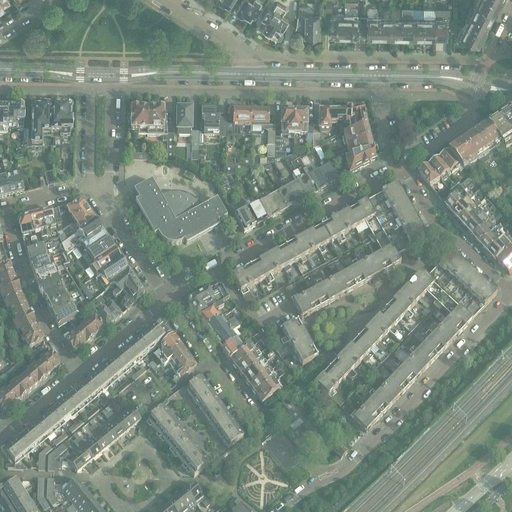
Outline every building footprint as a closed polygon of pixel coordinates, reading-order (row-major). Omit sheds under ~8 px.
[(236,9),(235,10),(236,12),(240,15),(242,14),(243,13),(244,14),(250,17),(252,14),(255,16),(261,6),(258,4),(261,0),(262,1),(262,0),(241,0),(236,9)] [(492,0),(477,0),(475,4),(493,13),(495,10),(495,11),(499,3),(492,0)] [(267,8),(261,16),(266,20),(262,26),(263,27),(263,30),(267,33),(270,32),(271,33),(271,32),(278,37),(279,36),(280,36),(283,32),(282,29),(288,19),(282,15),(286,9),(277,3),(272,11),(267,8)] [(488,23),(493,13),(475,4),(470,14),(488,23)] [(299,8),(295,29),(305,30),(305,39),(310,39),(311,38),(319,38),(320,26),(321,26),(322,17),(320,17),(320,15),(314,15),(313,12),(313,10),(311,9),(309,8),(299,8)] [(412,40),(420,40),(421,40),(421,39),(423,39),(424,17),(424,10),(413,9),(412,17),(412,40)] [(368,11),(367,37),(367,38),(368,38),(375,38),(376,38),(376,37),(378,37),(379,16),(379,11),(377,10),(369,10),(368,11)] [(358,15),(357,15),(357,11),(345,11),(345,15),(344,39),(355,39),(355,37),(358,37),(358,15)] [(344,39),(345,15),(331,14),(331,36),(333,36),(333,39),(344,39)] [(470,14),(465,24),(484,33),(488,26),(487,26),(488,23),(470,14)] [(390,39),(390,16),(379,16),(378,37),(381,37),(381,38),(381,39),(382,39),(390,39)] [(401,38),(401,16),(390,16),(390,39),(398,39),(399,39),(399,38),(401,38)] [(401,38),(403,38),(403,39),(404,39),(404,40),(412,40),(412,17),(401,16),(401,38)] [(443,41),(444,40),(444,39),(446,39),(446,31),(448,31),(448,29),(446,29),(446,16),(435,16),(435,17),(435,40),(443,41)] [(423,39),(426,39),(426,40),(427,40),(435,40),(435,17),(424,17),(423,39)] [(481,40),(484,33),(465,24),(460,36),(468,40),(467,42),(476,47),(480,40),(481,40)] [(16,108),(7,108),(7,129),(15,129),(15,132),(23,132),(23,125),(24,125),(24,114),(23,114),(24,108),(23,108),(21,106),(18,106),(17,108),(16,108)] [(44,108),(43,109),(35,108),(35,113),(32,113),(31,132),(27,132),(27,142),(31,142),(31,149),(42,149),(42,138),(51,138),(51,133),(51,109),(50,109),(49,108),(49,107),(48,107),(47,107),(46,107),(45,107),(44,108)] [(71,112),(72,111),(72,110),(71,109),(71,108),(70,108),(70,107),(69,107),(68,107),(67,107),(67,108),(66,108),(66,109),(51,109),(51,133),(61,133),(61,136),(70,136),(70,131),(72,131),(72,129),(73,128),(73,127),(73,126),(73,125),(73,124),(73,123),(72,122),(72,121),(70,121),(70,113),(71,112)] [(148,137),(148,111),(139,110),(137,108),(133,108),(132,110),(131,110),(131,118),(128,118),(128,132),(139,132),(139,137),(148,137)] [(148,111),(148,137),(163,138),(163,143),(167,143),(166,163),(173,163),(174,136),(167,135),(167,131),(167,118),(164,118),(164,111),(163,108),(158,108),(156,111),(148,111)] [(178,111),(177,131),(191,131),(192,111),(187,111),(187,109),(180,109),(180,111),(178,111)] [(294,136),(295,110),(286,110),(286,113),(281,113),(281,136),(294,136)] [(303,110),(295,110),(294,136),(306,137),(306,141),(313,141),(313,126),(307,126),(307,113),(303,113),(303,110)] [(221,138),(227,138),(227,130),(227,125),(219,125),(219,119),(216,119),(216,111),(201,111),(201,120),(203,120),(203,133),(219,133),(221,138)] [(338,122),(345,123),(345,113),(331,113),(331,111),(325,111),(325,113),(319,113),(319,133),(331,133),(331,125),(338,125),(338,122)] [(355,113),(345,113),(345,123),(345,126),(348,126),(350,133),(367,129),(363,111),(355,111),(355,113)] [(233,130),(227,130),(227,138),(227,145),(234,145),(234,127),(251,128),(251,112),(233,112),(233,130)] [(251,112),(251,128),(251,135),(261,135),(262,135),(263,135),(263,134),(264,134),(264,133),(264,132),(269,132),(269,147),(275,147),(275,127),(269,127),(269,112),(251,112)] [(491,127),(502,144),(504,146),(505,147),(511,144),(511,145),(511,115),(511,113),(509,114),(508,114),(505,116),(505,117),(496,123),(494,123),(492,125),(491,127)] [(491,127),(467,143),(478,160),(502,144),(491,127)] [(346,147),(370,141),(367,129),(350,133),(343,135),(343,138),(342,138),(344,148),(346,147)] [(349,159),(373,153),(370,141),(346,147),(349,159)] [(478,160),(467,143),(451,154),(462,168),(464,170),(478,160)] [(375,161),(373,153),(349,159),(346,160),(350,176),(370,165),(370,163),(375,161)] [(462,168),(451,154),(450,153),(439,160),(452,175),(453,177),(462,168)] [(325,169),(319,172),(328,188),(338,182),(326,160),(322,162),(325,169)] [(439,160),(429,167),(441,182),(442,183),(452,175),(439,160)] [(431,189),(441,182),(429,167),(421,172),(420,176),(431,189)] [(305,171),(318,194),(328,188),(319,172),(314,175),(310,168),(305,171)] [(297,184),(306,201),(318,194),(305,171),(305,169),(292,176),(297,184)] [(44,175),(47,188),(53,186),(55,186),(52,173),(44,175)] [(44,175),(39,177),(42,189),(47,188),(44,175)] [(15,196),(23,194),(18,176),(7,179),(11,197),(15,196)] [(5,198),(10,197),(5,179),(0,179),(0,199),(5,199),(5,198)] [(184,243),(186,245),(186,246),(220,228),(218,224),(227,219),(217,201),(202,209),(200,205),(197,202),(193,198),(188,196),(183,194),(178,193),(174,193),(169,194),(164,195),(160,197),(152,183),(134,192),(139,201),(135,203),(154,237),(158,235),(159,238),(162,242),(167,245),(172,246),(176,246),(182,244),(184,243)] [(288,183),(284,185),(296,206),(306,201),(297,184),(291,187),(288,183)] [(282,192),(277,195),(286,211),(296,206),(284,185),(280,188),(282,192)] [(397,186),(232,278),(248,308),(255,304),(247,291),(264,281),(267,286),(274,283),(271,277),(283,270),(285,274),(291,271),(289,267),(300,261),(302,265),(308,261),(305,258),(318,251),(321,256),(328,253),(324,247),(336,241),(339,247),(345,243),(342,237),(366,224),(372,235),(368,237),(372,245),(376,243),(382,254),(359,267),(356,262),(349,265),(353,271),(341,277),(339,274),(334,277),(336,280),(324,287),(320,282),(314,285),(317,291),(300,301),(292,287),(285,290),(302,320),(400,265),(396,258),(427,240),(397,186)] [(447,189),(436,196),(442,203),(453,196),(447,189)] [(464,190),(446,207),(454,215),(472,198),(468,194),(464,190)] [(269,194),(265,196),(276,217),(286,211),(277,195),(271,198),(269,194)] [(266,222),(276,217),(265,196),(260,199),(263,203),(257,206),(266,222)] [(472,198),(454,215),(461,223),(476,209),(472,205),(475,202),(472,198)] [(71,208),(70,207),(65,209),(64,208),(58,209),(60,217),(67,212),(73,221),(87,211),(83,204),(79,203),(71,208)] [(257,228),(266,222),(257,206),(256,204),(253,206),(254,208),(248,211),(257,228)] [(479,206),(476,209),(461,223),(468,231),(486,214),(479,206)] [(233,216),(243,235),(255,229),(244,208),(239,210),(240,212),(233,216)] [(56,230),(51,211),(40,214),(46,238),(51,237),(49,231),(56,230)] [(94,222),(87,211),(73,221),(80,231),(94,222)] [(46,238),(40,214),(29,217),(34,235),(41,234),(42,239),(46,238)] [(486,214),(468,231),(475,239),(490,225),(486,221),(489,218),(486,214)] [(18,223),(20,228),(22,238),(30,236),(31,240),(35,239),(34,235),(29,217),(21,219),(18,223)] [(101,232),(94,222),(80,231),(78,233),(85,243),(101,232)] [(490,225),(475,239),(482,247),(497,233),(493,228),(496,225),(493,222),(490,225)] [(497,233),(482,247),(489,255),(506,239),(502,235),(503,233),(500,230),(497,233)] [(108,242),(102,232),(76,250),(82,259),(108,242)] [(508,238),(506,239),(489,255),(497,262),(511,249),(511,248),(508,244),(511,241),(508,238)] [(114,251),(108,242),(82,259),(89,269),(114,251)] [(26,254),(30,265),(47,259),(44,253),(53,250),(52,245),(26,254)] [(510,276),(511,273),(511,249),(497,262),(510,276)] [(121,261),(114,251),(89,269),(95,278),(121,261)] [(315,385),(339,409),(345,403),(333,392),(347,378),(351,382),(357,377),(352,372),(362,362),(365,365),(369,360),(366,357),(375,348),(378,351),(382,346),(379,344),(389,333),(393,338),(399,332),(394,328),(403,318),(407,323),(413,317),(408,313),(426,294),(436,303),(433,306),(437,309),(439,312),(442,308),(452,317),(433,337),(429,332),(423,338),(428,342),(419,352),(414,347),(409,353),(414,357),(404,367),(401,364),(397,369),(400,372),(391,381),(388,378),(384,383),(387,386),(377,396),(372,392),(367,397),(372,402),(358,416),(346,405),(341,410),(366,434),(472,322),(496,296),(451,254),(427,279),(421,273),(315,385)] [(323,258),(316,261),(319,267),(326,264),(323,258)] [(30,267),(34,277),(56,268),(54,264),(49,266),(47,259),(30,265),(30,267)] [(127,271),(121,261),(95,278),(103,291),(127,271)] [(0,288),(26,351),(43,344),(10,263),(0,267),(0,288)] [(34,277),(38,287),(60,278),(56,268),(34,277)] [(115,299),(122,293),(135,283),(128,272),(112,285),(117,291),(112,295),(115,299)] [(38,287),(42,298),(64,288),(60,278),(38,287)] [(144,295),(135,283),(122,293),(127,299),(120,304),(121,306),(117,309),(123,316),(143,299),(144,295)] [(189,305),(197,318),(222,305),(230,300),(221,284),(190,301),(189,305)] [(69,297),(64,288),(42,298),(47,308),(69,297)] [(47,308),(52,318),(73,307),(69,297),(47,308)] [(87,308),(106,330),(114,323),(99,306),(96,301),(87,308)] [(99,306),(114,323),(122,316),(123,316),(117,309),(111,302),(107,306),(104,302),(99,306)] [(222,305),(197,318),(205,329),(221,320),(216,314),(224,309),(222,305)] [(73,307),(52,318),(58,328),(78,316),(73,307)] [(225,327),(221,320),(205,329),(213,341),(236,326),(233,323),(225,327)] [(302,368),(318,359),(298,322),(281,331),(285,337),(279,340),(283,347),(289,344),(295,356),(292,358),(295,364),(299,362),(302,368)] [(23,472),(23,469),(23,467),(15,467),(15,466),(170,336),(170,335),(168,336),(164,332),(167,330),(164,327),(162,329),(160,326),(157,328),(155,326),(3,452),(0,455),(7,463),(10,467),(11,468),(8,468),(7,471),(23,472)] [(236,326),(213,341),(222,352),(236,342),(231,335),(239,330),(236,326)] [(158,360),(161,365),(181,348),(173,338),(159,350),(163,355),(158,360)] [(222,352),(230,363),(252,348),(249,344),(242,349),(236,342),(222,352)] [(169,363),(174,371),(188,359),(181,348),(161,365),(163,368),(169,363)] [(255,352),(252,348),(230,363),(237,371),(255,359),(251,354),(255,352)] [(0,407),(6,414),(63,367),(50,351),(8,386),(9,387),(2,393),(3,394),(0,396),(0,407)] [(255,359),(237,371),(243,380),(261,367),(257,362),(261,360),(258,356),(255,359)] [(194,367),(188,359),(174,371),(178,376),(173,381),(177,386),(194,372),(194,367)] [(265,364),(261,367),(243,380),(249,388),(267,375),(264,371),(267,368),(265,364)] [(140,377),(146,373),(143,369),(137,374),(140,377)] [(249,388),(256,397),(273,383),(270,379),(273,376),(270,372),(267,375),(249,388)] [(140,377),(137,374),(132,379),(135,382),(140,377)] [(247,442),(235,424),(202,378),(173,398),(154,414),(156,416),(148,423),(194,479),(216,460),(217,462),(215,477),(218,477),(221,460),(247,442)] [(277,381),(273,383),(256,397),(262,405),(279,392),(276,387),(280,384),(277,381)] [(125,390),(130,386),(127,382),(122,387),(125,390)] [(125,390),(122,387),(116,392),(119,395),(125,390)] [(109,404),(115,399),(112,395),(106,400),(109,404)] [(109,404),(106,400),(100,405),(103,408),(109,404)] [(121,415),(132,430),(141,422),(124,402),(121,405),(126,411),(121,415)] [(93,417),(99,412),(96,409),(90,413),(93,417)] [(93,417),(90,413),(85,418),(88,421),(93,417)] [(108,415),(124,436),(132,430),(121,415),(116,419),(111,413),(108,415)] [(105,428),(117,442),(124,436),(108,415),(105,418),(110,424),(105,428)] [(77,430),(83,425),(80,422),(74,427),(77,430)] [(92,428),(109,448),(117,442),(105,428),(100,432),(95,426),(92,428)] [(77,430),(74,427),(69,431),(72,435),(77,430)] [(89,441),(101,455),(109,448),(92,428),(89,431),(94,437),(89,441)] [(61,443),(67,439),(64,435),(59,440),(61,443)] [(93,461),(101,455),(89,441),(85,445),(79,439),(76,441),(93,461)] [(61,443),(59,440),(53,444),(56,448),(61,443)] [(85,468),(93,461),(76,441),(73,443),(79,450),(74,454),(85,468)] [(67,451),(63,446),(48,458),(48,473),(54,473),(54,461),(67,451)] [(333,453),(341,460),(347,454),(339,446),(337,448),(337,447),(334,450),(335,450),(333,453)] [(39,456),(38,470),(38,472),(45,473),(45,457),(52,451),(49,448),(39,456)] [(66,461),(75,472),(77,474),(85,468),(74,454),(66,461)] [(22,485),(22,482),(22,480),(7,479),(7,483),(8,483),(12,483),(8,486),(7,486),(0,490),(0,494),(0,495),(11,511),(32,511),(16,485),(22,485)] [(38,480),(38,482),(37,501),(43,511),(45,511),(50,510),(43,500),(44,481),(38,480)] [(53,481),(47,481),(47,499),(52,508),(58,504),(53,497),(53,481)] [(62,493),(69,501),(83,490),(76,482),(69,487),(68,486),(65,485),(62,488),(62,490),(63,492),(62,493)] [(193,486),(185,493),(196,507),(201,503),(206,509),(210,506),(193,486)] [(66,511),(72,511),(89,498),(83,490),(69,501),(73,506),(67,511),(66,511)] [(185,493),(177,499),(187,511),(192,511),(191,511),(196,507),(185,493)] [(88,511),(96,506),(89,498),(72,511),(88,511)] [(187,511),(177,499),(169,506),(174,511),(187,511)] [(250,511),(237,500),(234,503),(238,509),(235,511),(250,511)]
